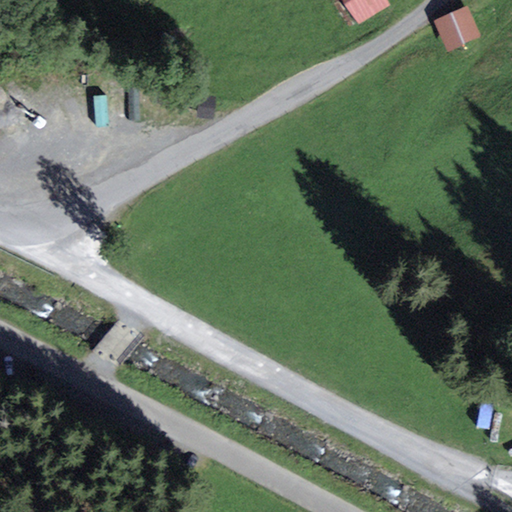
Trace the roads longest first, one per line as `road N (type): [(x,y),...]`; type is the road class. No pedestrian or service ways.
road 1 (unclassified): [(0,227),(29,229),(71,216),(285,101),(431,0)]
road 2 (unclassified): [(336,511),(0,334)]
